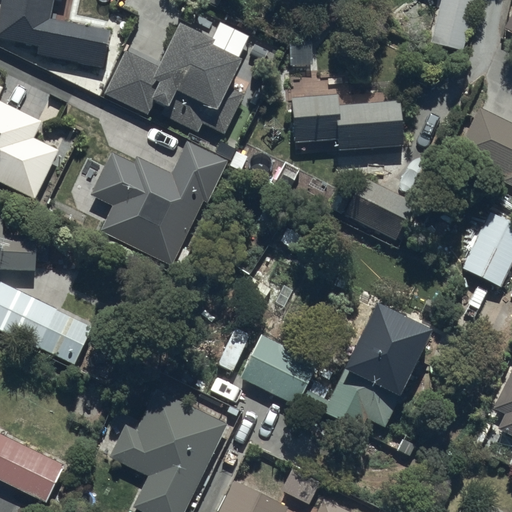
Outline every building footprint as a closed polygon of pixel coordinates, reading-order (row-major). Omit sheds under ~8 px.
[(0,0),(0,37),(37,45),(36,54),(101,66),(108,30),(49,18),(52,0),(0,0)] [(440,0),(431,42),(461,49),(472,0),(440,0)] [(511,4),(501,27),(511,32),(511,4)] [(309,5),(295,27),(316,40),(330,18),(309,5)] [(154,63),(124,48),(102,93),(146,114),(149,108),(197,132),(201,122),(222,132),(242,91),(226,83),(239,57),(208,42),(211,36),(176,19),(154,63)] [(0,181),(33,199),(58,149),(32,136),(40,120),(0,100),(0,88),(1,86),(0,85),(0,181)] [(336,92),(290,94),(291,140),(336,139),(336,148),(399,147),(398,99),(336,101),(336,92)] [(511,124),(477,108),(456,153),(504,176),(501,182),(511,186),(511,124)] [(98,229),(169,264),(202,198),(206,200),(226,161),(185,140),(169,172),(135,155),(132,161),(109,150),(87,193),(111,205),(98,229)] [(411,200),(361,177),(344,214),(394,237),(411,200)] [(0,267),(33,269),(34,234),(0,232),(2,209),(0,209),(0,267)] [(511,260),(511,223),(486,212),(462,267),(501,285),(511,260)] [(247,277),(266,243),(243,231),(217,280),(262,305),(270,289),(247,277)] [(0,281),(0,329),(72,362),(91,323),(0,281)] [(316,360),(260,333),(239,376),(298,404),(301,398),(359,426),(363,417),(383,426),(420,347),(363,320),(326,398),(321,396),(326,386),(308,377),(316,360)] [(511,367),(493,403),(505,409),(496,428),(511,435),(511,367)] [(205,371),(198,386),(233,404),(241,389),(205,371)] [(131,505),(144,511),(181,511),(225,423),(155,389),(135,430),(122,424),(107,455),(146,474),(131,505)] [(0,478),(43,501),(62,464),(0,432),(0,478)] [(232,478),(215,511),(350,511),(320,497),(313,511),(282,511),(286,505),(232,478)]
